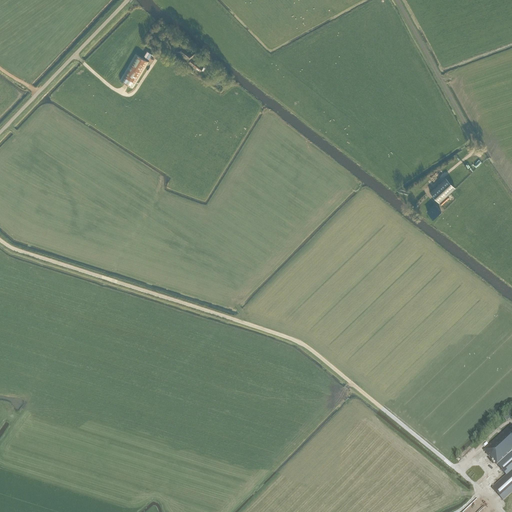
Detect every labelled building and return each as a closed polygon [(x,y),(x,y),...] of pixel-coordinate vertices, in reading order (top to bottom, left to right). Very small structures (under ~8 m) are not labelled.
[(191,58),(196,52),(182,42),(177,49),(177,50),(175,53),(183,58),(189,62),(188,63),(200,71),(201,70),(203,67),(191,58)] [(133,88),(144,70),(148,62),(135,54),(120,80),(133,88)] [(430,192),(439,203),(455,188),(445,178),(430,192)] [(441,205),(449,198),(447,196),(439,203),(441,205)] [(435,205),(427,212),(432,218),(440,210),(435,205)] [(511,425),(497,437),(492,442),(490,444),(484,449),(487,453),(487,454),(503,471),(506,475),(492,488),(503,500),(511,491),(511,425)]
